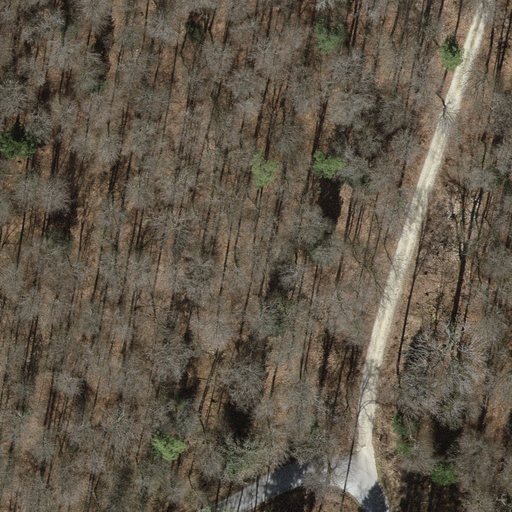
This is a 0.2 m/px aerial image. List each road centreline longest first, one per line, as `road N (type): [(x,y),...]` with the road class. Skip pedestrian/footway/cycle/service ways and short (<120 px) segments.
road 1 (track): [(483,0),(380,341),(367,482)]
road 2 (tertiary): [(380,511),(367,482),(336,471),(305,473),(222,511)]
